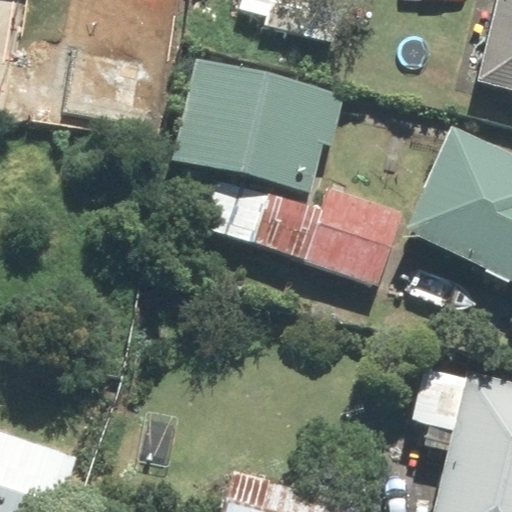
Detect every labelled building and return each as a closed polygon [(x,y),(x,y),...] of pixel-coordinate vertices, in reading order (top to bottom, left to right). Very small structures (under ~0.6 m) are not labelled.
[(189,16),(191,0),(97,0),(97,6),(189,16)] [(314,0),(261,0),(255,33),(306,43),(314,0)] [(511,0),(502,0),(482,88),(511,94),(511,0)] [(142,55),(40,38),(28,108),(131,124),(142,55)] [(344,98),(198,63),(174,163),(313,196),(325,148),(332,150),(344,98)] [(511,160),(456,135),(408,237),(511,285),(511,160)] [(200,231),(378,289),(403,215),(328,191),(320,216),(216,183),(200,231)] [(511,511),(511,387),(469,377),(436,511),(511,511)] [(60,511),(78,463),(0,436),(0,511),(60,511)] [(364,511),(366,509),(235,476),(225,511),(364,511)]
